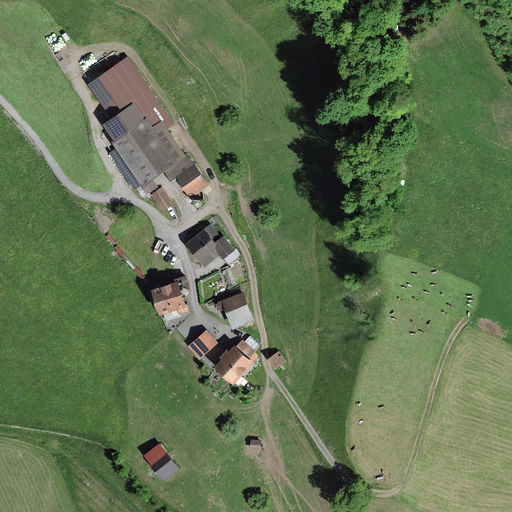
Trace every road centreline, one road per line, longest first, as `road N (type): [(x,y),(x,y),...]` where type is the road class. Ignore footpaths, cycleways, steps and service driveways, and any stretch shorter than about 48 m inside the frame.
road 1 (track): [(0,99),(77,191),(130,199),(161,222),(190,270),(196,308),(264,352)]
road 2 (track): [(169,234),(209,209),(223,213),(249,258),(264,352)]
